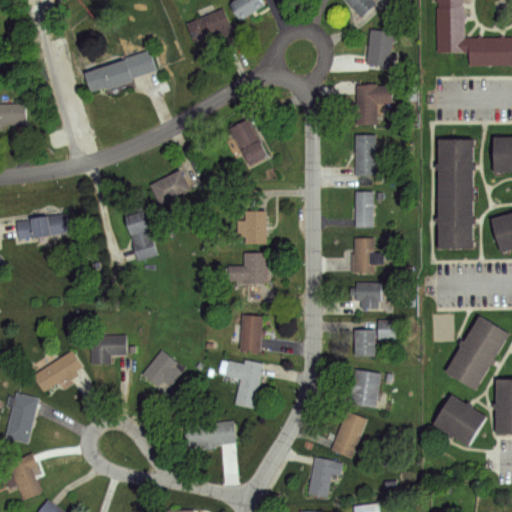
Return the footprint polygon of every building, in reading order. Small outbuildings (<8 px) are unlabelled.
[(230,1),(231,0),(261,0),(265,5),(241,19),(230,1)] [(374,0),(377,2),(363,16),(347,0),(374,0)] [(465,0),(465,37),(511,38),(511,66),(467,66),(468,53),(437,53),(435,0),(465,0)] [(187,23),(224,7),(234,31),(222,36),(219,29),(195,40),(187,23)] [(372,28),(394,31),(389,66),(367,62),(372,28)] [(84,71),(126,58),(150,49),(156,68),(132,76),(134,80),(91,92),(84,71)] [(357,84),(392,84),(392,103),(377,103),(377,123),(357,123),(357,84)] [(0,103),(26,104),(26,124),(3,123),(3,131),(0,131),(0,103)] [(229,127),(248,118),(267,156),(248,165),(229,127)] [(357,133),(375,133),(374,174),(356,174),(357,133)] [(490,138),(511,138),(511,172),(490,172),(490,138)] [(471,141),(471,249),(436,248),(437,139),(471,141)] [(149,183),(180,169),(190,189),(159,204),(149,183)] [(356,190),(373,190),(373,227),(356,227),(356,190)] [(245,209),(267,209),(267,244),(246,244),(246,235),(240,235),(239,220),(245,220),(245,209)] [(125,215),(144,210),(156,253),(138,259),(125,215)] [(16,220),(66,213),(69,230),(19,238),(16,220)] [(511,214),(511,249),(500,253),(488,220),(511,214)] [(354,236),(375,237),(375,251),(384,251),(384,262),(375,262),(375,271),(353,270),(354,236)] [(245,252),(268,252),(269,283),(243,283),(243,280),(229,280),(229,265),(245,265),(245,252)] [(358,283),(381,282),(381,300),(379,300),(379,308),(362,309),(361,299),(351,299),(351,288),(358,287),(358,283)] [(243,314),(262,315),(260,351),(241,350),(243,314)] [(506,335),(474,391),(442,373),(475,317),(506,335)] [(376,339),(395,339),(395,319),(376,319),(376,339)] [(355,328),(375,328),(375,355),(355,355),(355,328)] [(91,334),(126,334),(126,353),(111,354),(112,363),(92,363),(91,334)] [(73,349),(84,366),(76,370),(79,374),(68,381),(66,377),(44,391),(33,374),(73,349)] [(162,349),(184,367),(165,391),(142,374),(162,349)] [(245,359),(264,363),(254,408),(234,404),(239,378),(224,374),(228,359),(244,363),(245,359)] [(355,367),(381,371),(376,405),(349,401),(355,367)] [(495,382),(511,382),(511,435),(496,436),(495,382)] [(16,392),(39,397),(29,443),(5,438),(12,407),(7,405),(9,395),(15,397),(16,392)] [(485,417),(466,446),(430,424),(449,394),(485,417)] [(347,409),(368,418),(352,457),(331,449),(347,409)] [(184,427),(234,421),(236,443),(187,449),(184,427)] [(7,461),(33,451),(39,465),(32,468),(42,493),(23,501),(7,461)] [(315,456),(343,462),(341,475),(332,473),(327,497),(307,493),(315,456)] [(38,511),(48,498),(66,511),(65,511),(38,511)] [(355,511),(355,504),(378,502),(379,511),(355,511)]
